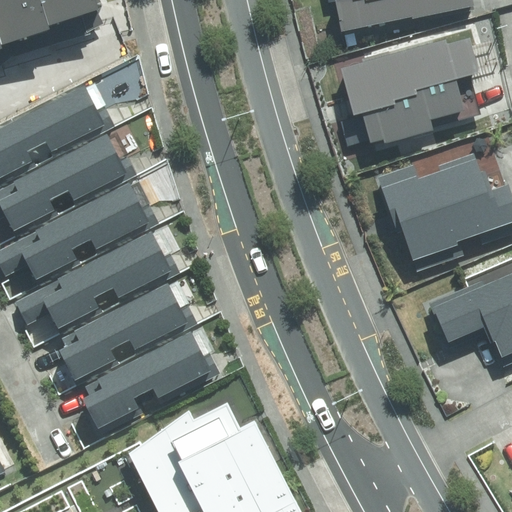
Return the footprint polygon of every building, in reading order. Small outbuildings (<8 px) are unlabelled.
[(336,6),(342,38),(483,12),(481,0),(357,0),(358,2),(336,6)] [(476,31),(344,69),(358,117),(366,115),(377,152),(440,134),(438,126),(477,115),(468,86),(491,79),(476,31)] [(114,129),(93,87),(0,131),(0,184),(40,165),(34,154),(52,145),(57,156),(114,129)] [(137,178),(115,135),(0,191),(0,221),(10,217),(18,234),(61,213),(56,203),(75,194),(80,205),(137,178)] [(417,167),(386,177),(416,263),(511,229),(511,189),(495,195),(480,151),(438,165),(442,175),(422,181),(417,167)] [(159,226),(138,184),(0,253),(0,263),(7,277),(31,265),(40,283),(84,261),(81,254),(98,246),(103,254),(159,226)] [(177,275),(158,236),(17,305),(28,328),(53,315),(61,331),(103,310),(99,302),(118,293),(123,301),(177,275)] [(194,328),(175,288),(68,340),(72,349),(63,354),(77,384),(122,363),(116,351),(134,343),(139,354),(194,328)] [(221,377),(199,332),(100,380),(106,392),(87,401),(102,432),(142,413),(136,402),(157,392),(163,404),(221,377)] [(300,511),(255,421),(240,429),(227,404),(194,421),(189,411),(128,454),(157,511),(300,511)] [(69,414),(33,430),(49,467),(85,451),(69,414)]
